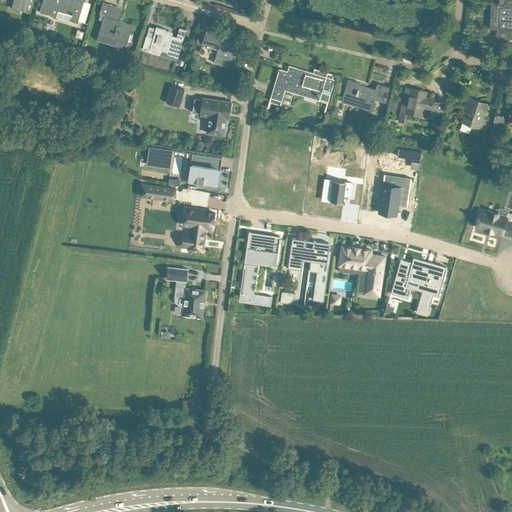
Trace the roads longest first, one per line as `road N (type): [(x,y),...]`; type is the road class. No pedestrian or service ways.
road 1 (residential): [(234,210),(410,238),(499,265)]
road 2 (primary): [(312,511),(212,501),(98,511)]
road 3 (unclassified): [(210,417),(234,210)]
road 4 (unclassified): [(234,210),(260,25)]
